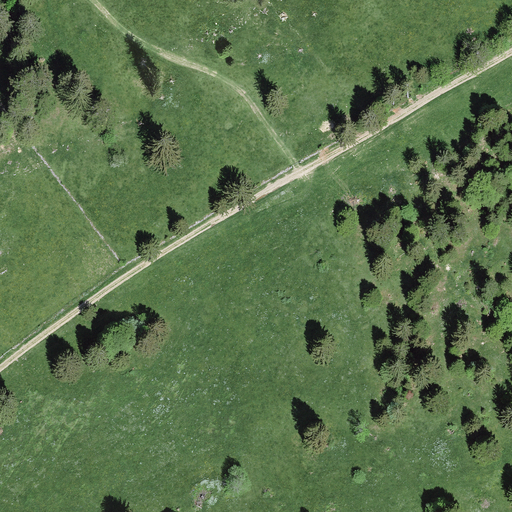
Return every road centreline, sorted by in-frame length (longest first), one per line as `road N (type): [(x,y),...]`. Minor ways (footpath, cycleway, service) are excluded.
road 1 (track): [(511,54),(269,189),(0,367)]
road 2 (track): [(91,0),(243,95),(300,173)]
